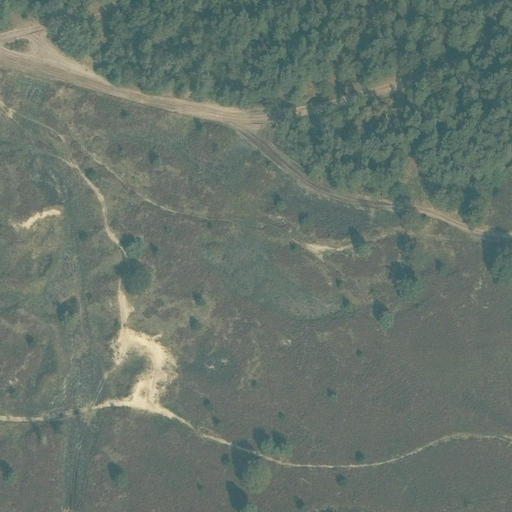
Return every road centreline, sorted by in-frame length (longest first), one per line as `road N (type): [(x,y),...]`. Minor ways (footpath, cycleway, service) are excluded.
road 1 (track): [(0,61),(231,116),(315,188),(426,212),(485,235),(511,234)]
road 2 (track): [(0,417),(26,423),(136,402),(297,470),(373,467),(446,442),(511,440)]
road 3 (track): [(249,132),(429,78),(511,38)]
